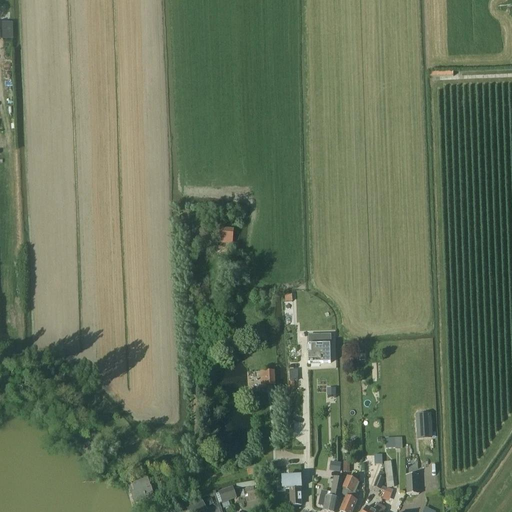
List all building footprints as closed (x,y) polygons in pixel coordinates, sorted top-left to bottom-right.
[(11,23),(0,23),(0,39),(12,39),(11,23)] [(310,345),(308,345),(308,363),(330,363),(330,345),(330,338),(310,338),(310,345)] [(352,356),(343,356),(343,364),(352,364),(352,356)] [(290,381),(298,381),(298,370),(290,370),(290,381)] [(274,371),(260,372),(261,386),(275,385),(274,371)] [(418,439),(432,439),(431,430),(428,430),(427,415),(416,416),(418,439)] [(386,449),(402,448),(402,438),(385,439),(386,449)] [(382,464),(382,455),(374,455),(375,465),(382,464)] [(384,463),(387,488),(394,487),(391,462),(384,463)] [(339,473),(341,464),(331,463),(329,471),(339,473)] [(378,477),(374,488),(385,492),(386,488),(382,487),(385,479),(383,479),(385,474),(381,472),(380,477),(378,477)] [(282,481),(277,482),(277,493),(285,492),(285,490),(290,490),(291,507),(301,506),(300,482),(302,482),(302,476),(282,477),(282,481)] [(419,495),(418,476),(406,476),(407,495),(419,495)] [(358,495),(355,494),(359,485),(357,484),(358,482),(347,477),(342,489),(343,489),(342,495),(347,497),(340,511),(352,511),(357,502),(356,501),(358,495)] [(153,498),(150,487),(148,479),(131,483),(134,492),(132,493),(135,503),(153,498)] [(338,500),(342,480),(334,479),(330,498),(320,496),(319,504),(324,506),(323,511),(324,511),(335,511),(338,500)] [(236,499),(233,488),(219,493),(223,504),(236,499)] [(188,511),(207,511),(208,511),(200,500),(186,509),(188,511)]
